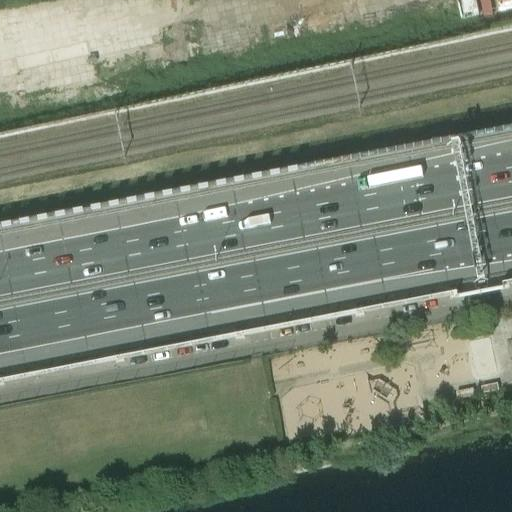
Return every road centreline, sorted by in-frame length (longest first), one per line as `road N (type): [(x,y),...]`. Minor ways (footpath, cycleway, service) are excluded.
road 1 (motorway): [(511,179),(0,276)]
road 2 (unclassified): [(0,395),(511,298)]
road 3 (motorway): [(0,333),(511,237)]
